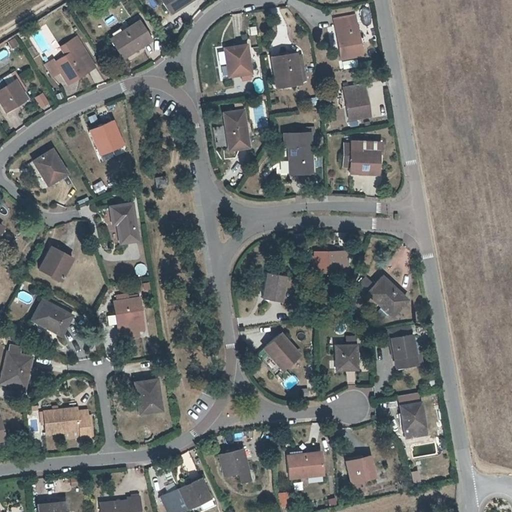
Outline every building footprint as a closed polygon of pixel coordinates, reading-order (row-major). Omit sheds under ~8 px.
[(162,0),(170,12),(189,0),(162,0)] [(343,58),(363,55),(355,14),(336,18),(343,58)] [(126,58),(154,40),(141,21),(114,38),(126,58)] [(78,35),(63,46),(69,55),(83,45),(78,35)] [(98,66),(83,45),(69,55),(58,61),(56,57),(48,62),(56,76),(63,71),(72,83),(98,66)] [(229,76),(251,73),(246,45),(226,48),(229,76)] [(304,55),(297,56),(297,52),(274,57),(278,77),(300,72),(300,71),(306,69),(304,55)] [(0,96),(9,110),(30,97),(19,79),(0,90),(0,96)] [(352,118),(371,115),(364,82),(346,86),(352,118)] [(345,98),(338,99),(340,110),(347,109),(345,98)] [(231,149),(249,146),(243,110),(226,113),(231,149)] [(104,154),(125,144),(115,122),(93,132),(104,154)] [(314,171),(312,131),(286,133),(286,145),(289,145),(290,173),(314,171)] [(353,147),(353,164),(352,170),(361,170),(379,171),(380,157),(383,158),(384,140),(362,140),(354,140),(353,147)] [(53,183),(71,170),(56,148),(37,160),(53,183)] [(160,191),(171,189),(170,176),(158,178),(160,191)] [(137,204),(115,208),(117,225),(121,224),(124,242),(143,239),(137,204)] [(65,279),(77,257),(54,245),(42,266),(65,279)] [(319,253),(307,253),(307,265),(309,265),(309,270),(351,269),(351,250),(325,250),(319,250),(319,253)] [(138,263),(135,273),(144,275),(147,266),(138,263)] [(285,299),(288,274),(270,271),(267,297),(285,299)] [(372,275),(364,281),(370,290),(392,314),(410,300),(389,276),(378,284),(372,275)] [(141,284),(144,291),(152,289),(149,281),(141,284)] [(142,296),(140,296),(133,296),(133,293),(132,291),(121,293),(122,298),(118,299),(123,331),(141,329),(147,328),(142,296)] [(66,334),(76,314),(46,299),(36,318),(66,334)] [(109,325),(117,324),(117,315),(108,315),(109,325)] [(414,333),(411,323),(401,325),(392,327),(394,337),(414,333)] [(141,329),(123,331),(124,338),(142,335),(141,329)] [(286,367),(304,352),(287,332),(269,346),(286,367)] [(419,353),(414,333),(394,337),(398,357),(401,359),(404,358),(404,356),(408,355),(409,357),(411,365),(421,363),(421,361),(426,360),(424,352),(419,353)] [(26,353),(28,345),(17,342),(6,382),(29,389),(39,357),(26,353)] [(339,369),(361,369),(360,345),(339,345),(339,369)] [(400,367),(411,365),(409,357),(408,355),(404,356),(404,358),(401,359),(398,357),(400,367)] [(142,413),(165,410),(160,377),(137,381),(142,413)] [(426,402),(405,406),(412,437),(413,436),(415,445),(433,442),(431,433),(433,433),(426,402)] [(97,435),(94,411),(83,413),(82,409),(82,406),(44,411),(46,424),(50,423),(52,433),(69,431),(85,429),(85,435),(86,437),(97,435)] [(4,417),(0,417),(0,439),(8,437),(4,417)] [(70,437),(85,435),(85,429),(69,431),(70,437)] [(244,447),(218,454),(223,475),(249,468),(244,447)] [(294,475),(325,472),(323,450),(292,453),(294,475)] [(357,479),(361,478),(366,478),(381,475),(376,454),(353,458),(357,479)] [(168,511),(184,511),(217,498),(207,477),(162,497),(168,511)] [(357,479),(359,489),(368,487),(366,478),(361,478),(357,479)] [(295,503),(294,492),(285,493),(287,504),(295,503)] [(132,501),(104,502),(105,511),(144,511),(143,497),(132,498),(132,501)] [(328,499),(329,506),(338,505),(336,497),(328,499)] [(43,511),(70,511),(69,501),(42,504),(43,511)]
